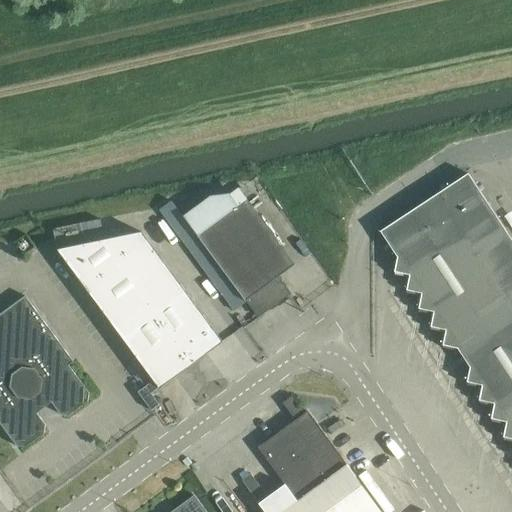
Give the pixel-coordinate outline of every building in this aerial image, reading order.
[(443,345),(457,348),(470,367),(467,381),(482,385),(479,400),(494,403),(491,418),(506,422),(503,437),(511,438),(511,238),(468,173),(380,231),(397,257),(394,271),(410,274),(406,290),(422,293),(419,308),(434,311),(431,326),(446,330),(443,345)] [(234,309),(246,301),(247,300),(259,316),(290,293),(278,277),(295,264),(246,198),(237,205),(229,194),(211,196),(184,216),(171,200),(159,208),(234,309)] [(100,241),(191,365),(223,342),(142,232),(100,241)] [(57,249),(160,388),(191,365),(100,241),(57,249)] [(69,365),(74,361),(62,345),(25,295),(0,313),(0,422),(17,446),(25,447),(45,433),(46,424),(37,412),(38,407),(46,401),(51,401),(60,414),(69,415),(88,401),(89,392),(69,365)] [(153,380),(138,392),(152,410),(160,404),(151,393),(158,388),(153,380)] [(381,511),(309,410),(259,447),(284,482),(268,493),(257,501),(265,511),(381,511)] [(241,477),(257,501),(268,493),(251,470),(241,477)] [(176,511),(207,511),(196,497),(176,511)]
